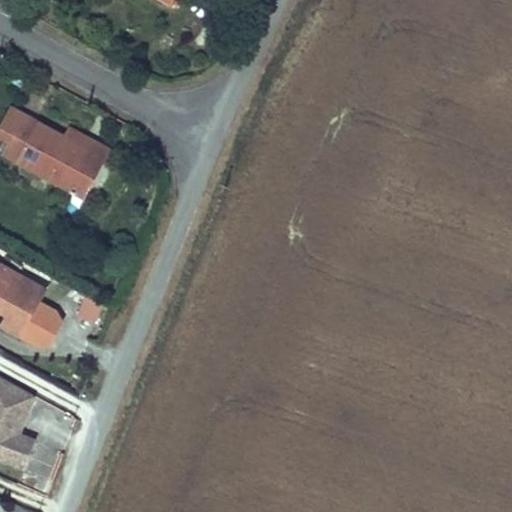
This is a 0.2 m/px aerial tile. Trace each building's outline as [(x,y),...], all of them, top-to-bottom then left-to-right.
[(148,0),(179,19),(190,0),(148,0)] [(22,115),(3,150),(82,192),(101,157),(61,135),(22,115)] [(61,135),(101,157),(109,143),(68,122),(61,135)] [(0,303),(21,315),(38,282),(0,261),(0,303)] [(99,321),(102,299),(83,296),(79,318),(99,321)] [(0,318),(15,327),(21,315),(0,303),(0,318)] [(19,427),(31,399),(0,380),(0,457),(22,467),(34,440),(17,433),(12,431),(15,425),(19,427)]
